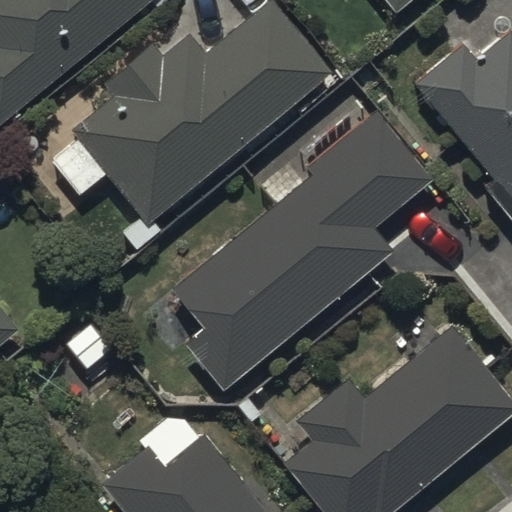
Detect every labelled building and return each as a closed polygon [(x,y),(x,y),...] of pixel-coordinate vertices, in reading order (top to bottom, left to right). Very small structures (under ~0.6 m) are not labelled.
[(0,0),(0,123),(152,0),(0,0)] [(405,0),(380,0),(391,12),(405,0)] [(334,78),(275,6),(208,60),(193,42),(168,62),(157,49),(108,88),(119,101),(77,135),(86,147),(58,169),(87,205),(115,184),(146,223),(128,238),(142,256),(163,239),(151,225),(334,78)] [(511,35),(508,30),(473,59),(459,42),(414,78),(494,177),(484,185),(511,218),(511,217),(511,35)] [(439,177),(385,110),(315,166),(320,174),(179,288),(211,327),(192,343),(228,387),(398,250),(379,226),(439,177)] [(0,355),(24,336),(0,306),(0,355)] [(388,511),(511,407),(511,388),(454,320),(365,395),(346,373),(297,414),(315,435),(287,458),(332,511),(374,511),(377,510),(378,511),(388,511)] [(149,443),(100,483),(124,511),(273,511),(205,430),(165,463),(149,443)]
